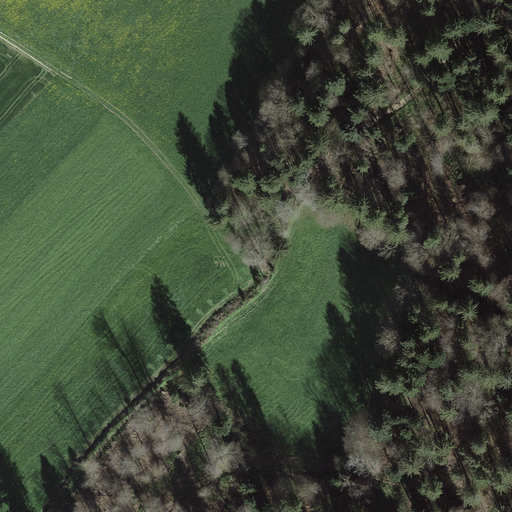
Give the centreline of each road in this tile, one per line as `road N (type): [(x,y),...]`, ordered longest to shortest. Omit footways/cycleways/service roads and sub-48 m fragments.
road 1 (track): [(499,0),(416,91),(256,219),(175,170),(115,111),(0,36)]
road 2 (track): [(46,511),(108,421),(234,293)]
